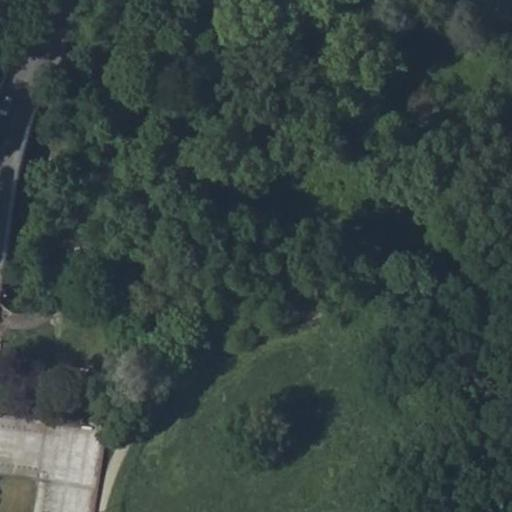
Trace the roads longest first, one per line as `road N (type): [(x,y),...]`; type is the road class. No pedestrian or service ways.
road 1 (tertiary): [(0,147),(24,78),(71,0)]
road 2 (residential): [(0,443),(78,452),(69,511)]
